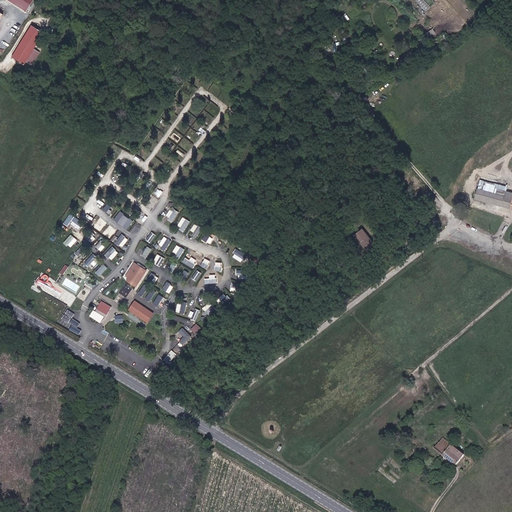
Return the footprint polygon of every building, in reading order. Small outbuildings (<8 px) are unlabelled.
[(6,0),(24,11),(31,0),(6,0)] [(42,32),(30,24),(10,56),(22,63),(24,60),(29,64),(37,51),(32,48),(42,32)] [(409,55),(400,62),(406,70),(411,66),(409,64),(413,61),(409,55)] [(511,180),(483,173),(479,189),(474,188),(472,199),(511,209),(511,207),(511,193),(508,193),(511,180)] [(107,203),(103,209),(107,212),(111,205),(107,203)] [(170,216),(168,220),(175,223),(179,212),(170,208),(167,215),(170,216)] [(113,219),(126,229),(133,221),(120,211),(113,219)] [(75,222),(78,218),(70,213),(63,223),(68,225),(71,220),(75,222)] [(192,222),(184,216),(177,226),(185,231),(192,222)] [(95,223),(102,228),(106,223),(99,218),(95,223)] [(109,225),(105,231),(112,236),(116,230),(109,225)] [(191,230),(194,232),(191,235),(195,238),(201,229),(195,225),(191,230)] [(372,242),(362,230),(353,236),(363,249),(372,242)] [(91,231),(86,238),(92,242),(97,234),(91,231)] [(151,231),(146,239),(151,243),(156,235),(151,231)] [(206,232),(204,238),(216,243),(219,237),(206,232)] [(122,233),(115,242),(119,245),(126,236),(122,233)] [(71,248),(78,240),(71,234),(64,242),(71,248)] [(165,251),(172,241),(164,236),(159,244),(162,246),(161,249),(165,251)] [(126,237),(120,245),(123,247),(129,239),(126,237)] [(176,244),(173,251),(176,253),(174,257),(180,260),(185,248),(176,244)] [(141,254),(147,258),(153,249),(148,245),(141,254)] [(105,254),(112,260),(119,252),(112,246),(105,254)] [(236,249),(232,256),(242,261),(245,254),(236,249)] [(161,267),(166,258),(158,254),(153,262),(161,267)] [(214,270),(219,263),(208,256),(203,263),(214,270)] [(168,270),(174,273),(178,264),(172,261),(168,270)] [(100,276),(108,267),(104,263),(96,272),(100,276)] [(127,281),(133,285),(141,272),(143,273),(145,270),(135,264),(134,267),(135,268),(127,281)] [(127,281),(135,268),(134,267),(125,280),(127,281)] [(184,269),(181,277),(186,280),(190,272),(184,269)] [(197,281),(202,273),(197,270),(192,278),(197,281)] [(135,286),(143,273),(141,272),(133,285),(135,286)] [(151,272),(148,280),(156,283),(159,276),(151,272)] [(171,293),(174,285),(166,281),(163,289),(171,293)] [(121,293),(127,297),(132,289),(126,285),(121,293)] [(157,291),(152,301),(157,304),(163,295),(157,291)] [(111,305),(100,300),(95,310),(100,313),(101,310),(107,313),(111,305)] [(183,301),(183,303),(178,303),(177,312),(187,313),(188,302),(183,301)] [(155,316),(134,303),(128,312),(149,326),(155,316)] [(90,316),(101,322),(104,316),(93,310),(90,316)] [(125,323),(118,320),(114,329),(121,332),(125,323)] [(184,327),(176,335),(185,345),(193,337),(184,327)] [(170,350),(166,360),(172,362),(176,352),(170,350)] [(459,466),(461,464),(462,462),(467,455),(445,439),(437,449),(459,466)]
